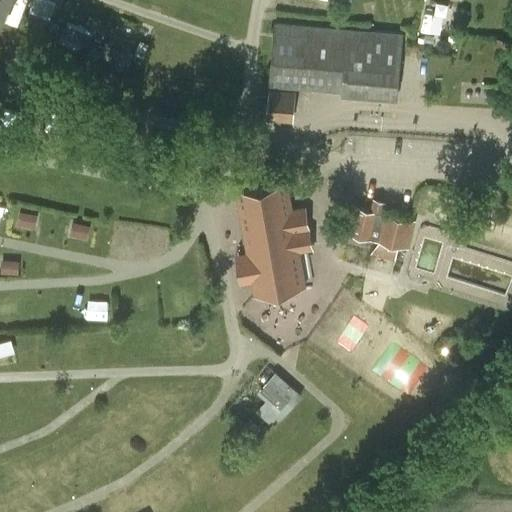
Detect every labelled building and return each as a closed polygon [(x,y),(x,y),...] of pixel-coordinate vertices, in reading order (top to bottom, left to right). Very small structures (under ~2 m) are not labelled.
[(7,0),(3,19),(23,25),(30,0),(7,0)] [(55,0),(36,0),(33,9),(53,18),(60,2),(55,0)] [(436,0),(431,0),(429,8),(448,15),(451,5),(436,0)] [(423,29),(444,34),(449,16),(428,11),(423,29)] [(402,35),(276,24),(271,83),(397,94),(402,35)] [(511,39),(497,38),(495,60),(511,61),(511,39)] [(301,87),(274,87),(274,119),(301,119),(301,87)] [(303,208),(291,210),(286,183),(237,191),(255,295),(304,286),(299,258),(311,256),(303,208)] [(346,233),(375,240),(373,248),(397,254),(399,246),(410,249),(415,221),(353,205),(346,233)] [(39,226),(41,213),(23,211),(21,224),(39,226)] [(77,220),(74,234),(91,238),(94,225),(77,220)] [(5,259),(5,272),(23,272),(23,259),(5,259)] [(260,409),(274,425),(306,395),(281,369),(260,389),(270,399),(260,409)]
